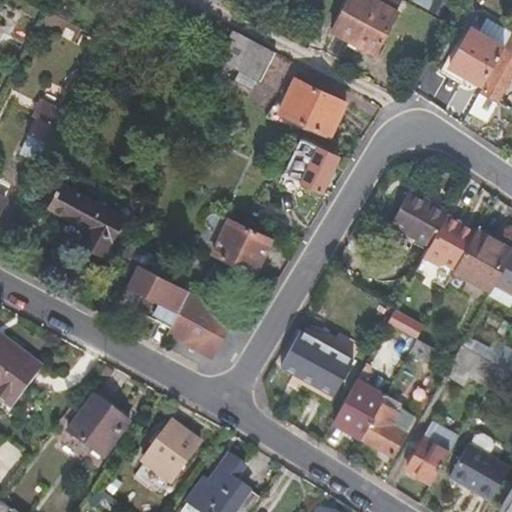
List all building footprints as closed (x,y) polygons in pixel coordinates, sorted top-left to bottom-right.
[(396,0),(348,0),(332,33),(374,55),(395,15),(403,3),(396,0)] [(482,88),(503,50),(472,32),(450,69),(482,88)] [(260,82),(276,55),(251,42),(236,70),(260,82)] [(511,42),(483,93),(495,101),(511,71),(511,42)] [(329,140),(347,107),(296,80),(278,113),(329,140)] [(484,121),(495,101),(483,93),(471,114),(484,121)] [(56,129),(64,113),(41,101),(32,118),(35,119),(56,129)] [(50,141),(56,129),(35,119),(29,131),(50,141)] [(349,163),(305,137),(283,172),(328,198),(349,163)] [(390,228),(400,233),(430,250),(449,214),(409,192),(390,228)] [(118,229),(54,197),(42,221),(83,243),(76,256),(99,268),(118,229)] [(480,233),(449,214),(430,250),(425,259),(441,267),(444,263),(458,272),(461,267),(480,233)] [(256,275),(271,241),(228,221),(213,256),(256,275)] [(496,285),(511,257),(511,252),(480,233),(461,267),(458,272),(457,274),(491,294),(496,285)] [(160,261),(128,244),(122,257),(138,266),(154,274),(160,261)] [(128,286),(138,266),(122,257),(112,278),(128,286)] [(511,257),(496,285),(511,294),(511,257)] [(173,324),(190,293),(154,274),(138,266),(128,286),(143,295),(137,305),(173,324)] [(347,330),(366,296),(358,291),(349,308),(345,306),(335,323),(347,330)] [(234,317),(190,293),(173,324),(167,335),(211,358),(234,317)] [(419,342),(426,329),(396,312),(389,325),(419,342)] [(316,386),(336,350),(302,332),(282,367),(316,386)] [(468,334),(461,346),(496,366),(509,373),(511,367),(511,347),(495,339),(491,347),(468,334)] [(0,401),(12,411),(42,371),(0,339),(0,401)] [(432,368),(441,354),(419,342),(410,356),(432,368)] [(485,387),(496,366),(461,346),(445,375),(463,386),(469,377),(485,387)] [(335,397),(355,361),(336,350),(316,386),(335,397)] [(383,405),(387,398),(358,381),(334,424),(363,441),(383,405)] [(103,460),(129,425),(93,399),(67,434),(103,460)] [(394,457),(417,416),(400,406),(395,412),(383,405),(363,441),(394,457)] [(169,484),(198,444),(170,423),(141,464),(169,484)] [(430,484),(456,437),(434,423),(407,471),(430,484)] [(510,467),(490,455),(495,447),(493,440),(484,434),(477,435),(472,445),(469,443),(448,479),(490,503),(510,467)] [(250,511),(252,510),(241,502),(249,492),(232,481),(240,469),(226,459),(207,485),(202,481),(185,505),(195,511),(250,511)] [(508,511),(511,511),(511,486),(500,507),(508,511)] [(11,511),(0,503),(0,511),(11,511)]
